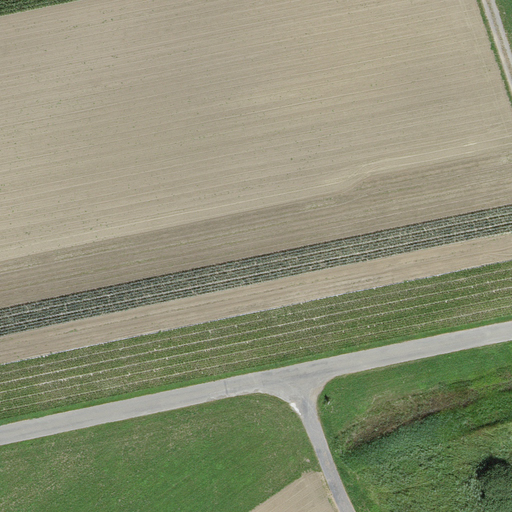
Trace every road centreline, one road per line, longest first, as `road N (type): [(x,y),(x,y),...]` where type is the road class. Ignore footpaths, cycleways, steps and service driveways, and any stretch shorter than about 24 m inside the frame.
road 1 (track): [(0,433),(288,376)]
road 2 (track): [(288,376),(511,328)]
road 3 (track): [(340,511),(288,376)]
